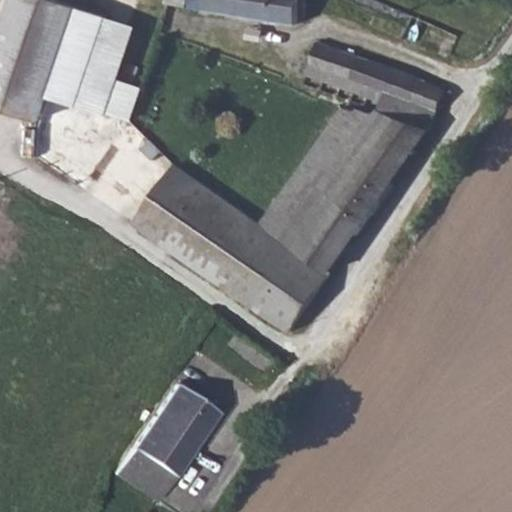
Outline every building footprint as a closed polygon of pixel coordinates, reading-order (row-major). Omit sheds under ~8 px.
[(135,24),(64,0),(14,0),(0,43),(0,103),(42,118),(50,94),(105,112),(135,24)] [(300,29),(300,24),(303,0),(160,0),(158,12),(300,29)] [(379,105),(427,138),(430,133),(444,96),(405,77),(323,51),(315,80),(381,102),(379,105)] [(304,261),(319,266),(315,280),(328,284),(337,272),(427,138),(379,105),(367,122),(341,107),(268,212),(295,230),(283,249),(304,261)] [(139,238),(289,341),(328,284),(315,280),(319,266),(304,261),(283,249),(295,230),(268,212),(257,228),(179,175),(139,238)] [(217,421),(176,393),(119,483),(159,511),(217,421)]
